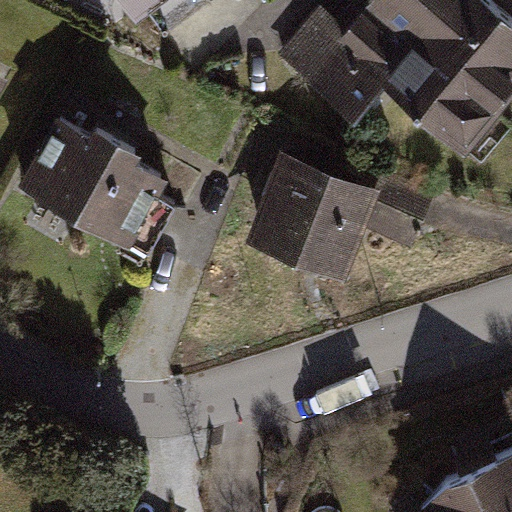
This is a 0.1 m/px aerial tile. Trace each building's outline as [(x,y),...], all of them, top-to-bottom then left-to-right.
[(119,0),(138,26),(173,0),(119,0)] [(511,18),(492,0),(373,0),(363,12),(345,0),(324,0),(279,56),(358,127),(390,89),(470,159),(505,112),(511,117),(511,18)] [(0,93),(8,79),(0,74),(0,93)] [(92,137),(62,122),(23,190),(137,255),(177,179),(147,164),(153,153),(98,127),(92,137)] [(378,189),(284,152),(247,248),(349,284),(368,231),(383,191),(378,189)] [(383,175),(378,189),(383,191),(368,231),(414,247),(436,196),(383,175)] [(511,511),(511,437),(447,464),(413,508),(414,511),(511,511)]
